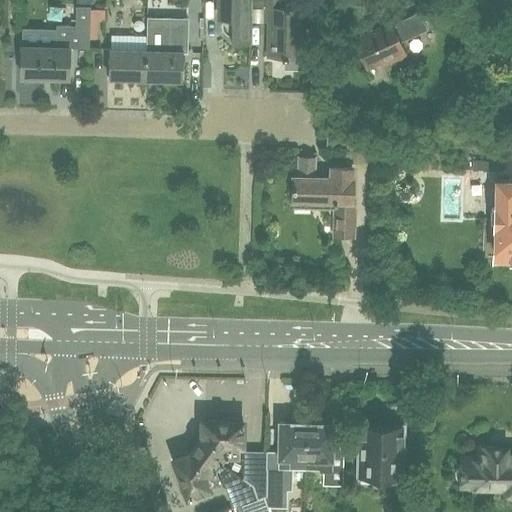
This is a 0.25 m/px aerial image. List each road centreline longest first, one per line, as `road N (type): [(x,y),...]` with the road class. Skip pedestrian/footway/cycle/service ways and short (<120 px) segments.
road 1 (secondary): [(111,352),(511,356)]
road 2 (secondary): [(511,337),(143,331)]
road 3 (residential): [(245,130),(0,125)]
road 4 (secondary): [(143,331),(84,314),(11,314)]
